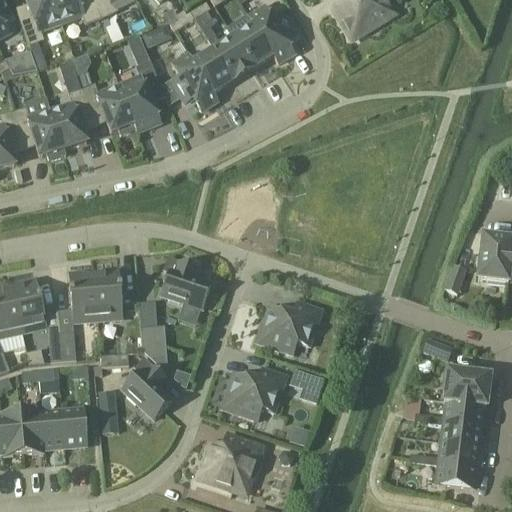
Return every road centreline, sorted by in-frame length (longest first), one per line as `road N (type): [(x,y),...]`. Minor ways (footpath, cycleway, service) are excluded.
road 1 (residential): [(0,203),(151,171),(296,105),(318,85),(321,63),(290,0)]
road 2 (residential): [(22,511),(101,504),(162,474),(185,440),(246,260)]
road 3 (residential): [(511,346),(246,260)]
road 4 (residential): [(246,260),(128,230),(0,253)]
